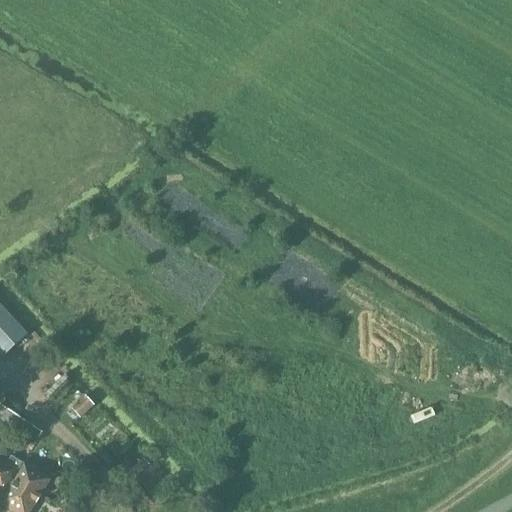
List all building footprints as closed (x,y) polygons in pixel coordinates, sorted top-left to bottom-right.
[(0,307),(0,356),(2,359),(27,336),(0,307)] [(85,397),(71,410),(81,420),(94,407),(85,397)] [(0,439),(0,455),(3,458),(10,446),(0,439)] [(0,495),(3,497),(19,470),(1,460),(2,459),(0,457),(0,495)] [(3,497),(0,495),(0,505),(9,511),(10,511),(30,511),(50,481),(22,465),(19,470),(3,497)]
